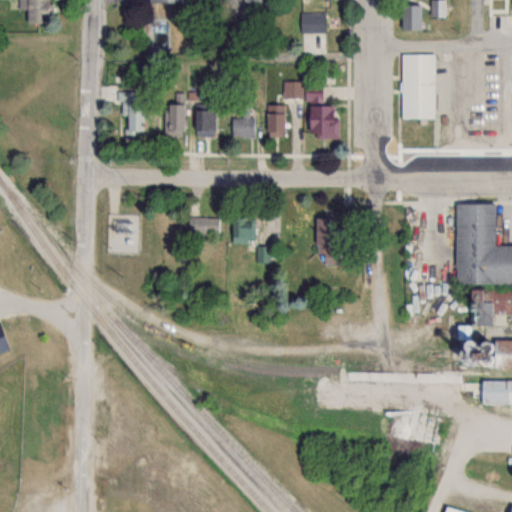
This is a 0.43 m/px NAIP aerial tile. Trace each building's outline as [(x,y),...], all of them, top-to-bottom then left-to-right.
[(24,0),(24,23),(42,23),(42,14),(53,14),(52,0),(24,0)] [(419,29),(419,5),(400,5),(400,29),(419,29)] [(324,13),(299,13),(299,33),(324,33),(324,13)] [(434,118),(434,54),(399,54),(399,118),(434,118)] [(301,98),(301,81),(282,81),(282,98),(301,98)] [(122,92),(121,134),(144,134),(144,92),(122,92)] [(165,104),(165,136),(183,136),(183,93),(176,93),(176,104),(165,104)] [(231,137),(251,137),(252,96),(231,95),(231,137)] [(283,136),(283,104),(265,104),(265,136),(283,136)] [(339,138),(339,118),(333,118),(333,105),(306,105),(306,138),(339,138)] [(214,136),(214,109),(193,109),(193,136),(214,136)] [(511,245),(496,245),(496,203),(454,203),(453,285),(467,285),(466,324),(452,324),(452,351),(437,351),(437,366),(511,366),(511,339),(507,339),(507,315),(511,314),(511,245)] [(188,217),(188,233),(218,233),(218,217),(188,217)] [(230,218),(230,243),(256,243),(256,218),(230,218)] [(314,219),(314,253),(323,254),(323,264),(339,264),(340,219),(314,219)] [(273,247),(257,247),(257,263),(273,263),(273,247)] [(0,321),(0,353),(10,350),(0,321)] [(511,378),(479,379),(479,404),(511,404),(511,378)] [(443,416),(390,405),(384,436),(436,446),(443,416)] [(440,511),(511,511),(511,501),(508,500),(505,511),(464,511),(443,506),(440,511)]
